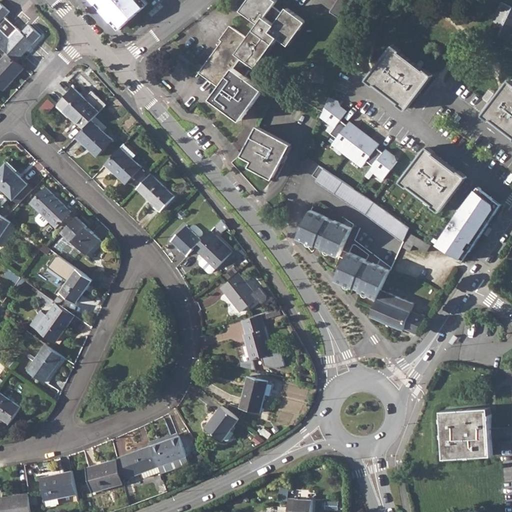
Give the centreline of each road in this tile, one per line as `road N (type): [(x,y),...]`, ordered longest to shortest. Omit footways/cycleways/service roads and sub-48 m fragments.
road 1 (tertiary): [(116,66),(273,247),(323,320)]
road 2 (residential): [(50,444),(152,409),(179,380),(189,344),(184,307),(144,247)]
road 3 (residential): [(144,247),(50,444)]
road 4 (residential): [(144,247),(9,117)]
